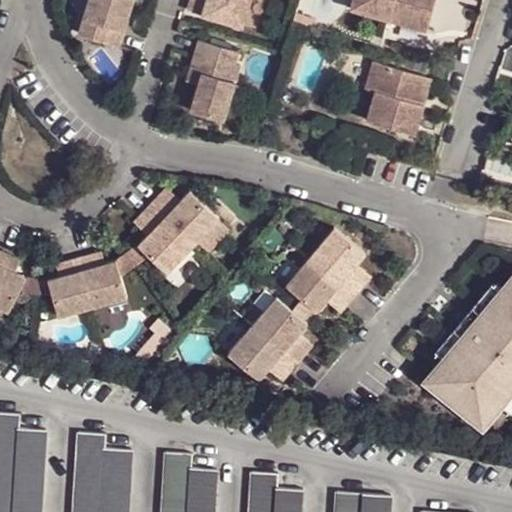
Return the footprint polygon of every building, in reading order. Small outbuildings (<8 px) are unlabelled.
[(136,0),(92,0),(82,36),(121,49),(136,0)] [(196,0),(194,9),(249,27),(257,0),(196,0)] [(437,0),(354,0),(351,13),(426,37),(437,0)] [(192,115),(225,126),(244,70),(238,68),(242,55),(202,43),(194,69),(206,72),(200,89),(192,115)] [(373,66),(361,61),(352,87),(365,92),(373,66)] [(374,95),(365,124),(414,140),(423,109),(418,107),(426,82),(373,66),(365,92),(374,95)] [(188,85),(200,89),(206,72),(194,69),(188,85)] [(432,84),(426,82),(418,107),(423,109),(432,84)] [(181,214),(188,208),(174,194),(167,200),(181,214)] [(167,200),(158,210),(200,252),(229,225),(197,198),(188,208),(181,214),(167,200)] [(172,280),(200,252),(158,210),(145,222),(159,236),(153,243),(143,253),(155,264),(172,280)] [(145,222),(139,229),(153,243),(159,236),(145,222)] [(336,233),(313,260),(358,299),(366,289),(352,277),(357,270),(366,259),(336,233)] [(14,259),(2,253),(0,255),(0,310),(8,314),(19,293),(26,279),(15,274),(9,271),(14,259)] [(143,253),(131,258),(140,270),(155,264),(143,253)] [(103,254),(95,256),(98,268),(106,267),(103,254)] [(95,256),(81,260),(93,311),(128,301),(122,276),(117,264),(106,267),(98,268),(95,256)] [(131,258),(117,264),(122,276),(140,270),(131,258)] [(20,262),(14,259),(9,271),(15,274),(20,262)] [(93,311),(81,260),(65,265),(67,277),(60,279),(49,282),(54,298),(60,320),(93,311)] [(358,299),(313,260),(289,290),(301,303),(318,315),(326,306),(333,298),(348,311),(358,299)] [(57,266),(60,279),(67,277),(65,265),(57,266)] [(371,283),(357,270),(352,277),(366,289),(371,283)] [(38,281),(26,279),(19,293),(36,296),(38,281)] [(38,281),(36,296),(54,298),(49,282),(38,281)] [(340,319),(348,311),(333,298),(326,306),(340,319)] [(278,300),(253,328),(299,368),(308,357),(293,344),(299,337),(308,327),(292,313),(278,300)] [(301,303),(297,307),(313,321),(318,315),(301,303)] [(297,307),(292,313),(308,327),(313,321),(297,307)] [(511,313),(457,377),(462,381),(444,402),(489,440),(507,420),(511,423),(511,422),(511,313)] [(299,368),(253,328),(227,358),(259,385),(266,376),(273,368),(287,381),(299,368)] [(293,344),(308,357),(314,350),(299,337),(293,344)] [(266,376),(281,389),(287,381),(273,368),(266,376)] [(0,511),(16,511),(21,421),(21,407),(0,406),(0,511)] [(42,511),(47,423),(21,421),(16,511),(42,511)] [(74,511),(103,511),(107,441),(108,427),(79,425),(74,511)] [(129,511),(133,443),(107,441),(103,511),(129,511)] [(162,511),(190,511),(193,462),(194,448),(167,446),(162,511)] [(215,511),(218,464),(193,462),(190,511),(215,511)] [(249,511),(275,511),(277,485),(278,468),(252,467),(249,511)] [(301,511),(303,487),(277,485),(275,511),(301,511)] [(334,511),(361,511),(363,490),(336,488),(334,511)] [(387,511),(389,492),(363,490),(361,511),(387,511)]
